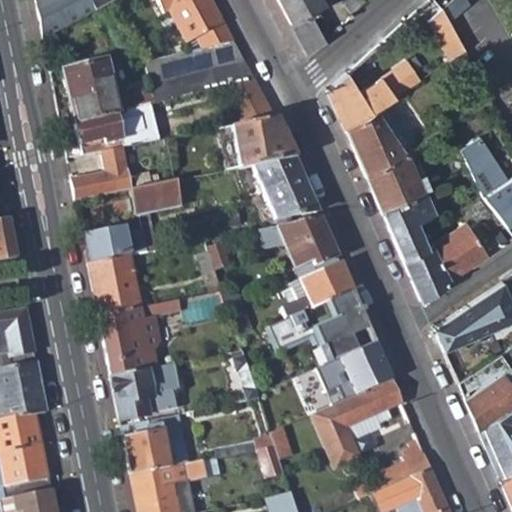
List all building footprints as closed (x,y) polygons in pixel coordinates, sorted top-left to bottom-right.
[(43,0),(35,5),(36,9),(53,0),(43,0)] [(53,0),(36,9),(42,40),(117,2),(115,0),(53,0)] [(143,66),(148,88),(242,66),(207,0),(152,0),(162,17),(168,14),(186,46),(195,41),(201,51),(143,66)] [(276,0),(307,58),(324,42),(309,14),(323,7),(319,0),(276,0)] [(423,16),(448,60),(463,50),(440,8),(423,16)] [(72,124),(114,114),(111,102),(102,62),(59,73),(72,124)] [(149,93),(151,105),(251,83),(242,66),(148,88),(149,93)] [(325,92),(343,132),(373,111),(378,108),(370,96),(361,102),(346,73),(325,92)] [(455,102),(463,114),(489,97),(482,84),(455,102)] [(149,93),(111,102),(114,114),(151,105),(149,93)] [(373,111),(343,132),(363,178),(403,153),(405,151),(409,149),(416,144),(386,102),(378,108),(373,111)] [(72,124),(79,157),(122,149),(114,114),(72,124)] [(227,129),(235,171),(250,168),(291,160),(282,141),(271,120),(227,129)] [(409,149),(415,156),(442,139),(437,131),(416,144),(409,149)] [(363,178),(378,212),(422,191),(405,151),(403,153),(363,178)] [(69,182),(73,203),(115,195),(107,155),(86,159),(90,178),(69,182)] [(250,168),(271,220),(314,212),(291,160),(250,168)] [(511,160),(503,166),(511,183),(511,181),(511,160)] [(130,192),(135,219),(181,211),(176,183),(171,184),(130,192)] [(378,212),(400,262),(423,248),(419,237),(412,220),(432,212),(422,191),(378,212)] [(278,238),(294,275),(334,257),(317,219),(255,231),(258,242),(278,238)] [(0,220),(0,260),(12,259),(4,220),(0,220)] [(511,238),(511,221),(483,242),(490,253),(511,238)] [(465,224),(431,244),(423,248),(400,262),(417,303),(483,257),(465,224)] [(87,225),(78,227),(86,265),(127,257),(127,255),(144,252),(140,232),(90,241),(87,225)] [(419,237),(423,248),(431,244),(425,233),(419,237)] [(219,246),(207,251),(214,272),(219,270),(227,266),(219,246)] [(127,257),(86,265),(96,317),(138,309),(127,257)] [(296,303),(278,310),(283,320),(286,318),(349,291),(337,263),(288,286),(296,303)] [(214,272),(212,273),(220,295),(227,292),(219,270),(214,272)] [(511,310),(499,282),(430,329),(440,351),(511,320),(511,310)] [(349,291),(286,318),(290,328),(312,318),(317,330),(330,324),(336,326),(344,342),(367,331),(349,291)] [(138,309),(96,317),(108,379),(144,372),(154,370),(151,355),(158,344),(153,319),(179,314),(177,301),(138,309)] [(241,307),(226,314),(231,328),(236,327),(247,322),(241,307)] [(21,309),(0,311),(0,351),(3,351),(5,362),(30,358),(21,309)] [(498,355),(454,383),(474,429),(511,403),(511,351),(501,359),(498,355)] [(240,352),(228,354),(234,371),(237,370),(243,388),(240,389),(244,401),(256,399),(240,352)] [(0,422),(30,417),(40,415),(30,358),(5,362),(6,369),(0,370),(0,422)] [(144,372),(108,379),(117,423),(146,416),(144,405),(152,403),(155,414),(174,409),(169,390),(177,388),(172,366),(154,370),(144,372)] [(383,366),(346,382),(353,397),(389,381),(383,366)] [(332,406),(312,415),(336,469),(360,459),(352,442),(345,427),(376,414),(380,423),(389,419),(385,410),(399,403),(389,381),(353,397),(332,406)] [(511,403),(474,429),(497,478),(511,468),(511,403)] [(376,414),(345,427),(352,442),(379,430),(377,425),(380,423),(376,414)] [(0,422),(0,454),(36,448),(30,417),(0,422)] [(175,417),(119,429),(130,478),(183,467),(175,417)] [(282,436),(270,440),(273,449),(277,462),(290,457),(282,436)] [(416,442),(407,446),(409,451),(418,447),(416,442)] [(405,467),(370,483),(375,494),(429,470),(418,447),(409,451),(400,454),(404,463),(405,467)] [(36,448),(0,454),(0,500),(44,492),(36,448)] [(273,449),(256,453),(266,480),(282,475),(277,462),(273,449)] [(404,463),(369,479),(370,483),(405,467),(404,463)] [(183,467),(130,478),(136,511),(189,511),(184,481),(203,477),(200,464),(183,467)] [(511,511),(511,468),(497,478),(511,511)] [(447,511),(429,470),(375,494),(379,501),(393,495),(399,507),(413,500),(419,511),(447,511)] [(0,511),(47,511),(44,492),(0,500),(0,511)] [(419,511),(413,500),(399,507),(401,511),(419,511)]
